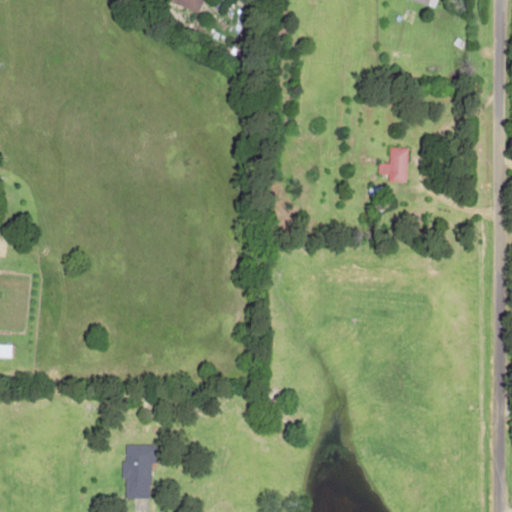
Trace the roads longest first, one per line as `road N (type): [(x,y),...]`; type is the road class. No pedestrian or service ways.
road 1 (residential): [(494,511),(495,0)]
road 2 (residential): [(490,215),(428,196),(413,172),(414,144)]
